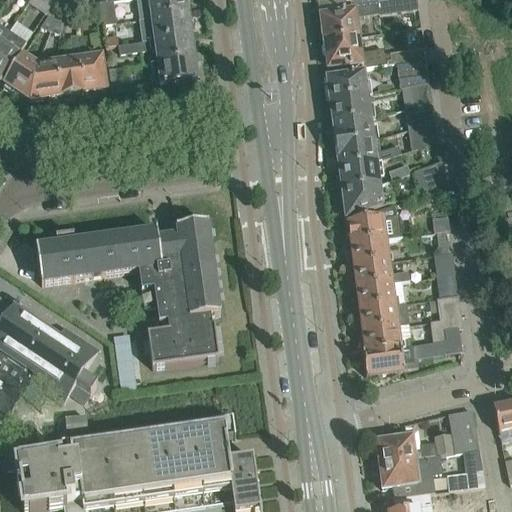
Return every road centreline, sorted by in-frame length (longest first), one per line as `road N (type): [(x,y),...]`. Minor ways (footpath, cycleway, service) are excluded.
road 1 (residential): [(18,184),(35,193),(264,159)]
road 2 (residential): [(257,113),(32,146)]
road 3 (residential): [(460,198),(430,0)]
road 4 (residential): [(486,383),(460,198)]
road 5 (residential): [(306,426),(486,383)]
road 6 (residential): [(264,159),(290,304)]
road 7 (residential): [(290,304),(288,159)]
road 8 (residential): [(306,426),(290,304)]
